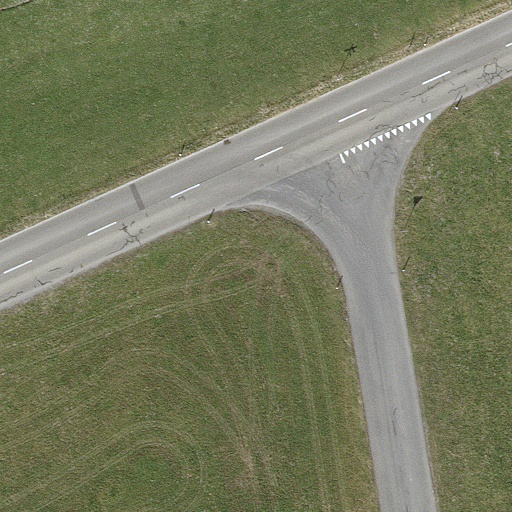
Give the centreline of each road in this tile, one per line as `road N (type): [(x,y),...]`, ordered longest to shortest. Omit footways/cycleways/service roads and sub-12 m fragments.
road 1 (unclassified): [(347,125),(410,511)]
road 2 (tertiary): [(347,125),(0,282)]
road 3 (tertiary): [(511,51),(347,125)]
